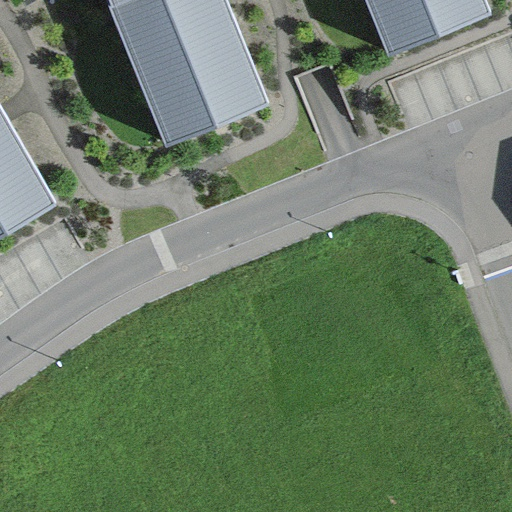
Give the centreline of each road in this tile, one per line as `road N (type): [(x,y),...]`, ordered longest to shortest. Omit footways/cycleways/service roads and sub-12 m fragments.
road 1 (residential): [(457,137),(96,292),(0,360)]
road 2 (residential): [(511,282),(457,137)]
